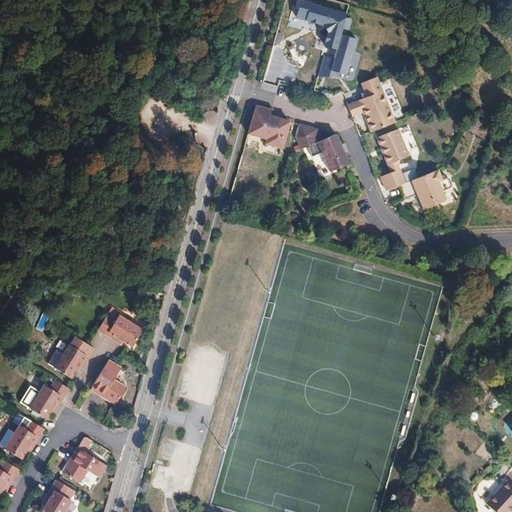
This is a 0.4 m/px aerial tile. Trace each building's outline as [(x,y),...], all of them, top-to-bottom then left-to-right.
[(347,13),(301,0),(296,18),(325,27),(328,33),(324,47),(337,50),(335,57),(325,54),(318,77),(340,83),(341,77),(348,79),(359,38),(342,34),(344,29),(348,31),(351,19),(347,13)] [(365,122),(370,132),(393,122),(375,77),(360,84),(365,97),(346,105),(350,117),(361,112),(363,117),(365,116),(367,121),(365,122)] [(264,143),(281,148),(288,121),(269,116),(270,110),(254,105),(247,132),(265,138),(264,143)] [(297,124),(294,138),(298,149),(306,146),(310,155),(321,151),(329,170),(346,163),(335,134),(325,138),(322,131),(297,124)] [(397,130),(376,139),(380,149),(382,149),(384,154),(382,154),(390,174),(398,170),(395,162),(408,156),(397,130)] [(312,155),(319,175),(326,172),(320,153),(312,155)] [(446,178),(442,180),(437,170),(397,186),(403,200),(417,194),(420,201),(418,201),(422,210),(445,200),(441,192),(450,188),(446,178)] [(139,322),(120,311),(117,316),(135,321),(139,323),(139,322)] [(113,336),(116,331),(123,336),(131,341),(141,326),(135,321),(117,316),(114,315),(113,316),(111,314),(104,312),(96,326),(113,336)] [(42,331),(47,316),(41,314),(36,329),(42,331)] [(113,336),(120,340),(123,336),(116,331),(113,336)] [(72,332),(67,340),(66,339),(52,362),(52,363),(68,373),(73,365),(77,358),(82,362),(92,344),(87,341),(72,332)] [(107,356),(90,385),(114,400),(125,384),(113,375),(120,364),(114,359),(107,356)] [(82,362),(77,358),(73,365),(78,368),(82,362)] [(53,399),(56,401),(67,385),(52,376),(47,385),(41,381),(37,388),(28,382),(18,398),(27,404),(43,414),(49,406),(53,399)] [(27,417),(15,409),(10,418),(16,422),(22,425),(27,417)] [(511,416),(503,426),(511,434),(511,416)] [(28,440),(31,442),(41,426),(27,417),(22,425),(16,422),(12,429),(2,445),(2,446),(18,456),(24,446),(28,440)] [(0,435),(0,443),(2,445),(12,429),(6,425),(0,435)] [(76,445),(62,469),(79,480),(86,468),(98,475),(106,463),(76,445)] [(0,485),(3,480),(7,482),(17,465),(3,457),(0,461),(0,485)] [(54,477),(44,494),(48,496),(44,503),(39,511),(38,511),(61,511),(65,506),(69,499),(64,496),(69,486),(54,477)] [(511,511),(511,487),(509,485),(502,491),(504,493),(498,499),(496,498),(487,507),(492,511),(511,511)]
